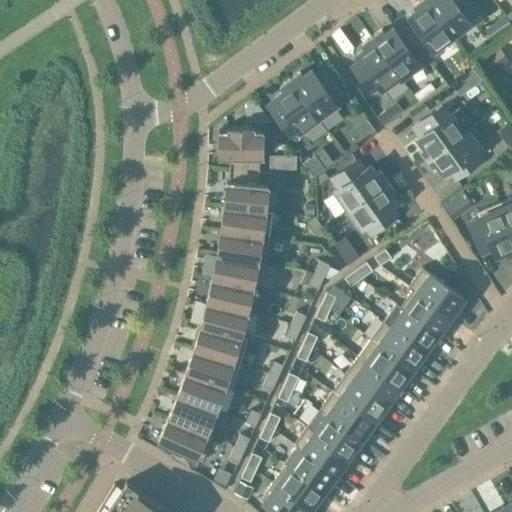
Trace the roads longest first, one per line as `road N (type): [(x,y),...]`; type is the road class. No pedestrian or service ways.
road 1 (residential): [(64,418),(118,269),(137,118)]
road 2 (residential): [(368,511),(502,315)]
road 3 (residential): [(502,315),(377,119)]
road 4 (residential): [(137,118),(178,105),(324,0)]
road 5 (residential): [(100,439),(232,511)]
road 6 (residential): [(511,448),(391,511)]
road 7 (residential): [(137,118),(102,0)]
